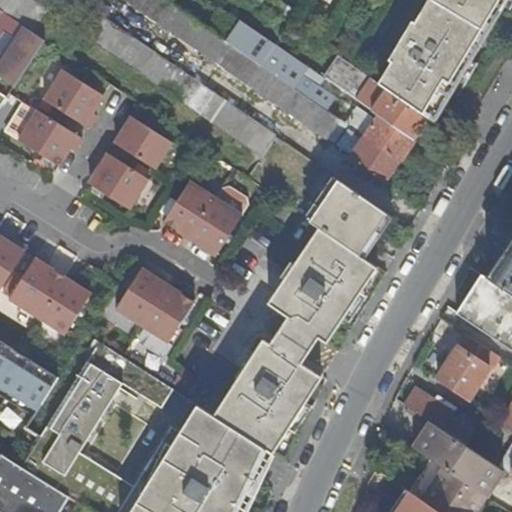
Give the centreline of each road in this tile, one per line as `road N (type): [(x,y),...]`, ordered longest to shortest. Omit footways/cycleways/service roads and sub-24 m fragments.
road 1 (residential): [(0,189),(94,248),(148,242),(361,384)]
road 2 (residential): [(361,384),(511,128)]
road 3 (residential): [(301,511),(361,384)]
